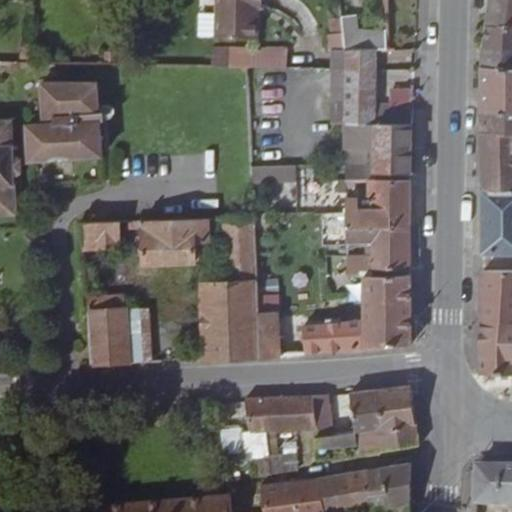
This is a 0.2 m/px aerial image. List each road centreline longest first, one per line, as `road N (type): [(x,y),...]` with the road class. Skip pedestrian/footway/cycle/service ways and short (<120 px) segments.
road 1 (secondary): [(443,365),(0,390)]
road 2 (tertiary): [(443,365),(453,0)]
